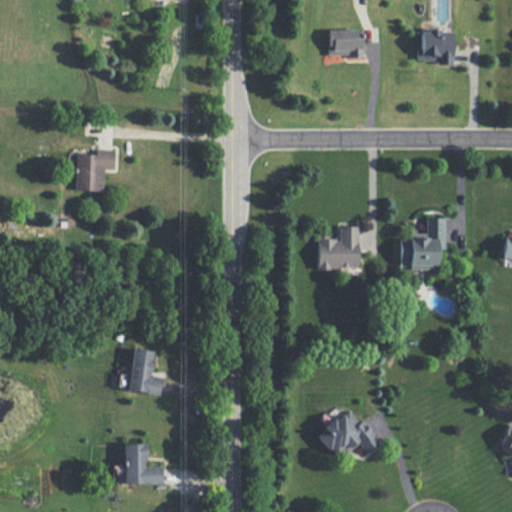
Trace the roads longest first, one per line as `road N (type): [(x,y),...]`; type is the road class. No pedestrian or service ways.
road 1 (tertiary): [(232,511),(225,0)]
road 2 (residential): [(225,141),(511,139)]
